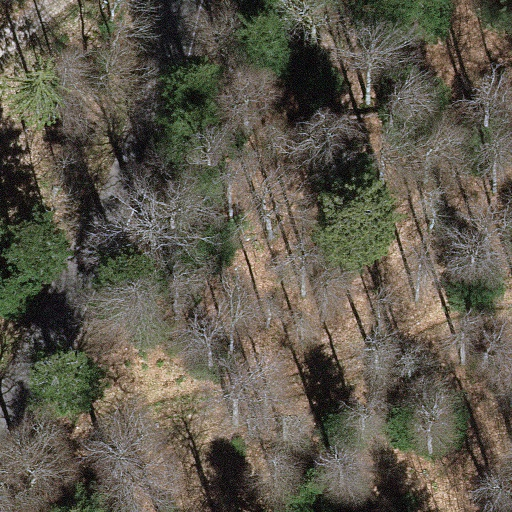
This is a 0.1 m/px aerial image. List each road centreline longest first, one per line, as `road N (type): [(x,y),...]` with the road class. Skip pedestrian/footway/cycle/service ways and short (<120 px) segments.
road 1 (tertiary): [(0,415),(127,172),(180,0)]
road 2 (track): [(149,117),(349,102),(511,46)]
